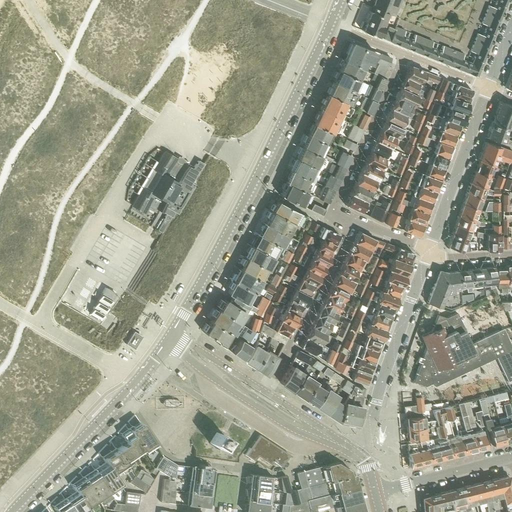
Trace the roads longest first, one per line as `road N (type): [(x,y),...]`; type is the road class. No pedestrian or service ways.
road 1 (tertiary): [(170,338),(331,24)]
road 2 (tertiary): [(11,511),(170,338)]
road 3 (residential): [(356,455),(426,253)]
road 4 (residential): [(260,390),(352,222)]
road 5 (residential): [(426,253),(488,90)]
road 6 (residential): [(334,215),(403,55)]
road 7 (residential): [(206,372),(211,394),(292,448),(324,442)]
road 8 (residential): [(374,491),(511,457)]
road 9 (tertiary): [(206,372),(324,442)]
